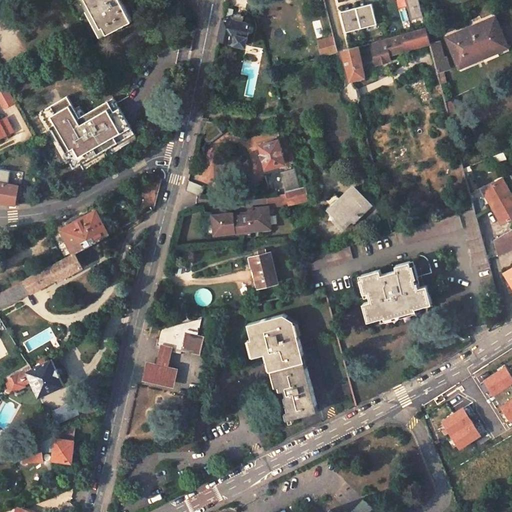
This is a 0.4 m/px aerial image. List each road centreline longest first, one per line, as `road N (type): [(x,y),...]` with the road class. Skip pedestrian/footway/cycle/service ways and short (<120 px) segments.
road 1 (residential): [(179,511),(511,328)]
road 2 (primary): [(92,511),(180,155)]
road 3 (residential): [(0,216),(72,204),(155,157),(180,155)]
road 4 (primary): [(180,155),(213,0)]
road 5 (unknown): [(364,137),(327,0)]
